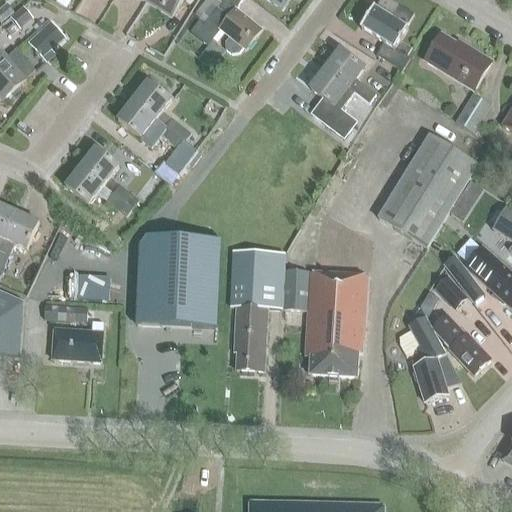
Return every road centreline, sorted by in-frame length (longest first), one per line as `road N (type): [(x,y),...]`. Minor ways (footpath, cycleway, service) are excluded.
road 1 (tertiary): [(453,485),(364,452),(0,431)]
road 2 (residential): [(180,196),(332,0)]
road 3 (residential): [(121,52),(42,154),(25,162),(0,154)]
